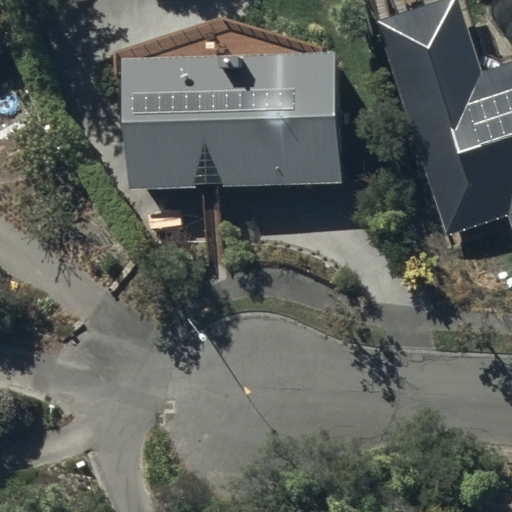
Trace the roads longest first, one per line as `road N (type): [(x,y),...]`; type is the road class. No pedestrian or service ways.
road 1 (residential): [(511,413),(242,404)]
road 2 (unknown): [(142,409),(0,360)]
